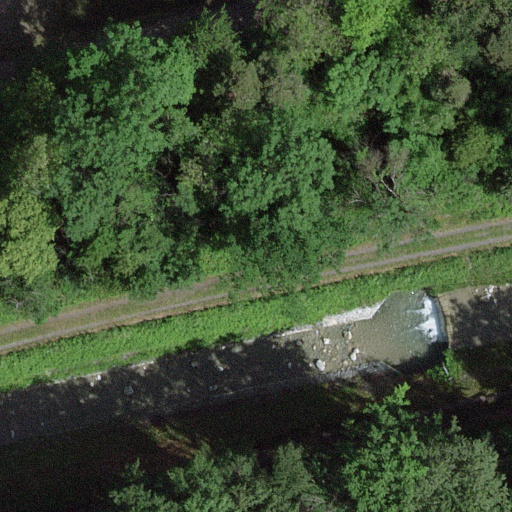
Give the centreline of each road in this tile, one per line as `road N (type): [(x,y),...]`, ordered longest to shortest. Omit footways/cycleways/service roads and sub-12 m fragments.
road 1 (track): [(511,232),(0,340)]
road 2 (track): [(511,402),(362,423),(35,511)]
road 3 (track): [(0,80),(304,0)]
